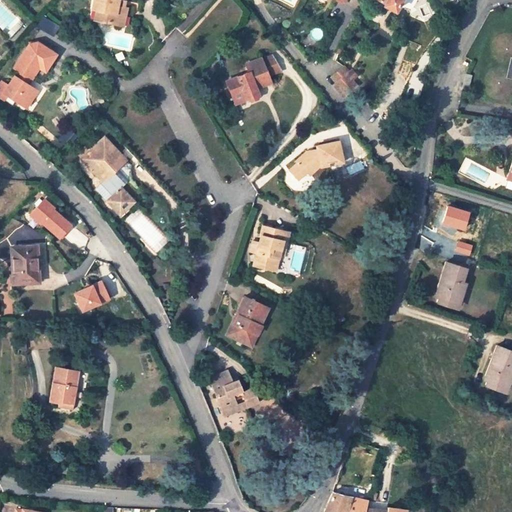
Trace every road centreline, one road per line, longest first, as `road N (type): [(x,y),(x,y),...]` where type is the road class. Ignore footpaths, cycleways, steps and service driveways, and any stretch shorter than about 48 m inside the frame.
road 1 (residential): [(310,511),(390,302),(421,182)]
road 2 (residential): [(153,67),(232,224),(180,366)]
road 3 (residential): [(180,366),(91,219),(0,136)]
road 4 (residential): [(234,505),(0,482)]
road 5 (residential): [(421,182),(430,105),(480,0)]
road 6 (residential): [(234,505),(180,366)]
